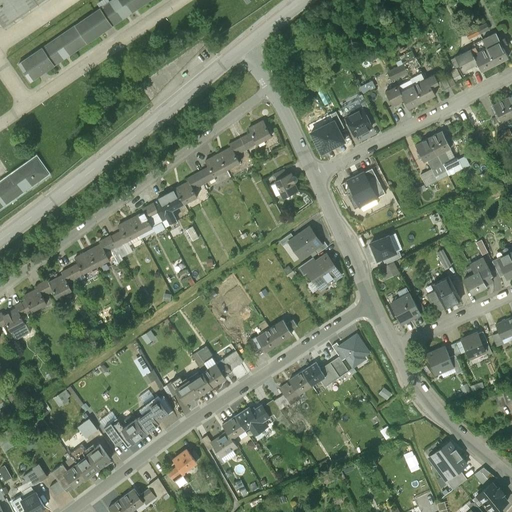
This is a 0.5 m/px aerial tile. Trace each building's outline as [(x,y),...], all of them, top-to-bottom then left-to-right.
[(43,0),(0,0),(0,23),(3,27),(43,0)] [(150,0),(114,0),(18,65),(30,82),(150,0)] [(486,23),(476,28),(479,34),(489,29),(486,23)] [(479,34),(476,28),(467,32),(470,38),(479,34)] [(499,40),(495,32),(482,39),(494,63),(508,57),(503,47),(507,45),(504,38),(499,40)] [(494,63),(482,39),(471,45),(473,48),(475,52),(472,53),(478,64),(481,70),(494,63)] [(463,71),(478,64),(472,53),(475,52),(473,48),(456,56),(463,71)] [(399,57),(403,65),(415,58),(415,57),(411,51),(399,57)] [(415,58),(403,65),(407,73),(425,64),(420,55),(415,57),(415,58)] [(407,73),(403,65),(387,73),(391,81),(407,73)] [(413,85),(421,101),(435,94),(431,86),(438,82),(433,74),(413,85)] [(444,75),(438,78),(444,89),(450,86),(444,75)] [(374,79),(360,85),(364,92),(378,86),(374,79)] [(397,85),(385,91),(392,104),(403,98),(408,107),(421,101),(413,85),(401,91),(397,85)] [(501,121),(511,115),(511,110),(506,98),(493,105),(497,113),(495,114),(498,119),(499,118),(501,121)] [(363,109),(368,120),(374,117),(365,101),(360,104),(363,109)] [(350,116),(346,118),(355,136),(362,132),(363,135),(366,133),(365,130),(372,127),(368,120),(363,109),(359,111),(355,110),(351,112),(350,116)] [(334,121),(338,130),(344,127),(336,111),(330,114),(334,121)] [(474,115),(468,118),(473,128),(479,125),(474,115)] [(251,133),(257,144),(257,145),(272,137),(263,121),(248,129),(251,133)] [(334,121),(310,132),(321,153),(344,141),(338,130),(334,121)] [(450,147),(442,131),(428,138),(442,164),(448,161),(443,150),(450,147)] [(246,150),(257,144),(251,133),(240,139),(246,150)] [(442,164),(428,138),(415,144),(420,153),(418,154),(420,158),(422,157),(423,160),(426,159),(432,169),(442,164)] [(236,155),(246,150),(240,139),(230,144),(232,148),(236,155)] [(219,155),(227,169),(240,162),(236,155),(232,148),(219,155)] [(209,167),(214,176),(227,169),(219,155),(206,162),(209,167)] [(0,208),(48,174),(36,158),(0,183),(0,208)] [(455,159),(449,163),(448,161),(442,164),(448,175),(460,169),(455,159)] [(448,175),(442,164),(432,169),(437,181),(448,175)] [(199,173),(204,183),(215,177),(214,176),(209,167),(199,173)] [(385,193),(372,168),(341,184),(354,209),(385,193)] [(275,180),(287,174),(284,169),(273,174),(275,180)] [(437,181),(432,169),(419,175),(425,186),(437,181)] [(194,189),(204,183),(199,173),(188,179),(190,181),(194,189)] [(287,174),(275,180),(282,195),(284,194),(285,196),(285,197),(286,198),(287,198),(288,199),(289,199),(290,198),(291,198),(291,197),(292,197),(292,196),(292,195),(292,194),(292,193),(298,191),(293,182),(295,181),(296,180),(296,179),(296,178),(296,177),(295,176),(294,176),(293,176),(292,176),(288,178),(287,174)] [(177,188),(185,203),(198,196),(194,189),(190,181),(177,188)] [(170,209),(171,210),(185,203),(177,188),(163,195),(166,201),(170,209)] [(166,211),(170,209),(166,201),(155,206),(159,214),(161,217),(167,214),(166,211)] [(149,219),(159,214),(155,206),(154,204),(143,209),(145,212),(149,219)] [(166,211),(167,214),(171,223),(176,220),(171,210),(170,209),(166,211)] [(131,219),(139,234),(153,227),(149,219),(145,212),(131,219)] [(126,240),(139,234),(131,219),(118,226),(121,231),(126,240)] [(320,244),(309,228),(294,238),(289,242),(299,258),(314,248),(320,244)] [(127,242),(126,240),(121,231),(111,237),(116,246),(116,247),(127,242)] [(289,242),(294,238),(291,233),(278,241),(282,246),(289,242)] [(116,246),(111,237),(110,236),(100,241),(102,244),(106,252),(116,246)] [(395,252),(389,236),(370,243),(377,260),(382,258),(396,253),(395,252)] [(475,242),(481,255),(487,252),(481,239),(475,242)] [(324,241),(320,244),(314,248),(318,254),(328,247),(324,241)] [(289,242),(282,246),(293,262),(299,258),(289,242)] [(89,251),(96,266),(110,259),(106,252),(102,244),(89,251)] [(83,273),(96,266),(89,251),(75,258),(78,264),(83,273)] [(396,253),(382,258),(385,265),(393,262),(401,257),(399,251),(395,252),(396,253)] [(436,254),(444,268),(450,265),(443,251),(436,254)] [(511,253),(511,252),(498,259),(506,275),(507,278),(511,275),(511,253)] [(338,273),(327,256),(317,263),(307,270),(320,288),(323,289),(327,286),(328,283),(327,281),(338,273)] [(307,270),(317,263),(313,257),(298,268),(303,274),(307,270)] [(492,275),(483,259),(465,268),(470,276),(463,279),(471,294),(487,286),(486,285),(492,282),(489,276),(492,275)] [(506,275),(498,259),(492,262),(500,278),(506,275)] [(399,273),(393,262),(378,270),(384,281),(399,273)] [(83,273),(78,264),(67,269),(73,280),(84,274),(83,273)] [(68,282),(73,280),(67,269),(62,272),(64,275),(68,282)] [(64,275),(49,283),(53,291),(57,298),(72,290),(68,282),(64,275)] [(461,300),(448,277),(433,285),(435,290),(445,308),(461,300)] [(53,291),(49,283),(47,280),(42,282),(48,294),(53,291)] [(43,296),(48,294),(42,282),(37,285),(39,288),(43,296)] [(32,311),(47,303),(43,296),(39,288),(24,296),(27,301),(32,311)] [(445,308),(435,290),(426,295),(436,313),(445,308)] [(420,314),(410,294),(391,303),(402,324),(420,314)] [(32,311),(27,301),(22,304),(27,314),(32,311)] [(27,314),(22,304),(21,303),(16,305),(17,309),(21,316),(27,314)] [(15,340),(30,333),(21,316),(17,309),(3,316),(7,324),(15,340)] [(511,334),(511,317),(496,324),(498,329),(502,339),(511,334)] [(269,329),(278,342),(292,333),(290,330),(286,324),(283,320),(269,329)] [(286,324),(290,330),(297,326),(293,320),(286,324)] [(278,342),(269,329),(257,338),(260,342),(264,348),(265,351),(278,342)] [(502,339),(498,329),(490,332),(496,347),(504,344),(502,339)] [(151,331),(142,337),(147,345),(156,339),(151,331)] [(477,334),(482,345),(487,343),(483,332),(477,334)] [(477,333),(462,339),(470,359),(485,352),(482,345),(477,334),(477,333)] [(353,366),(364,359),(363,356),(368,353),(356,335),(340,347),(347,357),(353,366)] [(257,353),(264,348),(260,342),(253,347),(257,353)] [(347,357),(340,347),(337,342),(331,346),(339,356),(342,361),(347,357)] [(451,345),(455,355),(455,356),(461,354),(456,343),(451,345)] [(207,369),(202,373),(212,387),(226,377),(223,374),(229,370),(223,361),(218,365),(205,346),(196,352),(207,369)] [(445,347),(426,355),(435,375),(453,367),(449,358),(445,347)] [(207,369),(196,352),(191,356),(202,373),(207,369)] [(223,361),(229,370),(243,361),(237,352),(223,361)] [(449,358),(453,367),(456,374),(462,372),(455,356),(455,355),(449,358)] [(342,361),(339,356),(330,362),(340,377),(348,371),(342,361)] [(135,362),(143,377),(150,372),(142,358),(135,362)] [(320,379),(325,387),(339,377),(340,377),(330,362),(320,369),(316,362),(302,371),(311,385),(320,379)] [(156,369),(150,372),(155,381),(161,391),(167,387),(166,386),(156,369)] [(311,385),(302,371),(288,380),(290,383),(280,389),(285,396),(291,404),(301,398),(298,394),(311,385)] [(150,372),(143,377),(148,386),(155,381),(150,372)] [(212,387),(202,373),(190,381),(189,380),(184,384),(179,377),(171,382),(178,393),(184,402),(197,394),(198,395),(212,387)] [(173,397),(178,393),(171,382),(166,386),(167,387),(173,397)] [(481,382),(470,386),(472,391),(483,387),(481,382)] [(466,384),(460,386),(462,393),(469,391),(466,384)] [(390,393),(383,388),(378,394),(386,400),(390,393)] [(500,406),(511,401),(511,389),(496,395),(500,406)] [(158,399),(169,414),(173,411),(164,396),(158,399)] [(285,396),(275,403),(279,410),(290,403),(285,396)] [(148,410),(136,419),(146,432),(159,423),(158,422),(169,414),(158,399),(147,408),(148,410)] [(274,401),(263,408),(269,417),(279,410),(275,403),(274,401)] [(235,417),(244,430),(250,426),(255,434),(267,426),(263,421),(269,417),(263,408),(262,406),(252,412),(249,408),(235,417)] [(3,418),(9,414),(7,410),(0,414),(3,418)] [(244,430),(235,417),(222,425),(227,433),(212,443),(211,443),(213,447),(220,457),(237,446),(232,439),(244,430)] [(146,432),(136,419),(123,428),(125,430),(118,435),(124,444),(131,439),(133,442),(146,432)] [(93,436),(99,431),(99,430),(91,420),(84,424),(93,436)] [(114,437),(105,425),(99,430),(99,431),(115,451),(124,444),(118,435),(114,437)] [(387,426),(380,430),(387,442),(394,438),(387,426)] [(0,438),(0,445),(4,452),(14,446),(7,434),(0,438)] [(208,450),(213,447),(211,443),(212,443),(207,435),(201,439),(208,450)] [(252,451),(256,448),(252,442),(248,445),(252,451)] [(455,449),(450,442),(429,458),(445,480),(460,470),(466,465),(461,458),(462,457),(456,448),(455,449)] [(90,455),(99,468),(103,465),(103,466),(109,462),(98,446),(95,448),(93,445),(84,453),(87,457),(90,455)] [(77,465),(87,457),(84,453),(80,447),(69,455),(77,465)] [(196,463),(187,450),(173,459),(178,466),(168,473),(171,478),(176,474),(178,477),(196,463)] [(77,465),(86,478),(99,468),(90,455),(87,457),(77,465)] [(39,464),(33,468),(34,470),(41,480),(47,476),(39,464)] [(86,478),(77,465),(68,472),(62,465),(52,473),(58,481),(65,490),(67,492),(86,478)] [(2,468),(0,470),(0,471),(6,482),(12,479),(5,466),(2,468)] [(31,482),(33,485),(41,480),(34,470),(27,475),(31,482)] [(460,470),(445,480),(452,490),(467,479),(460,470)] [(153,495),(157,501),(166,495),(168,493),(158,479),(147,486),(148,488),(153,495)] [(65,490),(58,481),(49,488),(55,497),(65,490)] [(33,485),(31,482),(15,491),(19,498),(21,502),(35,493),(31,487),(33,485)] [(509,502),(491,482),(476,495),(490,511),(497,511),(498,511),(509,502)] [(121,498),(131,511),(143,502),(153,495),(148,488),(139,496),(134,489),(121,498)] [(35,511),(45,506),(36,492),(35,493),(21,502),(19,498),(13,502),(18,511),(27,511),(28,511),(35,511)] [(130,511),(131,511),(121,498),(108,508),(110,511),(130,511)]
